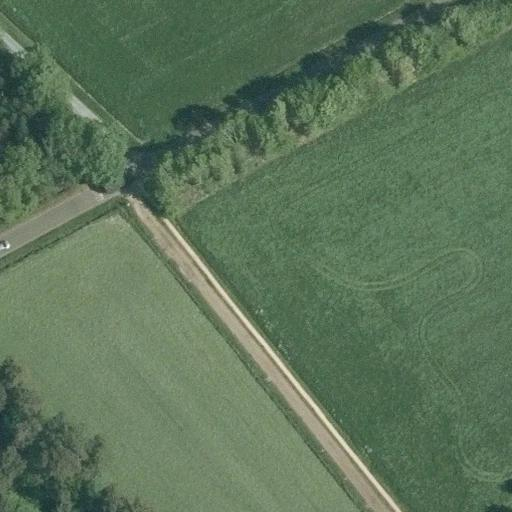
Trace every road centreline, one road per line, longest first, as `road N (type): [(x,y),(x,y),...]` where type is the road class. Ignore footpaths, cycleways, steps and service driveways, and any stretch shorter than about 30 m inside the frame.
road 1 (track): [(124,178),(394,511)]
road 2 (unclassified): [(138,170),(456,0)]
road 3 (unclassified): [(138,170),(0,36)]
road 4 (unclassified): [(0,245),(138,170)]
